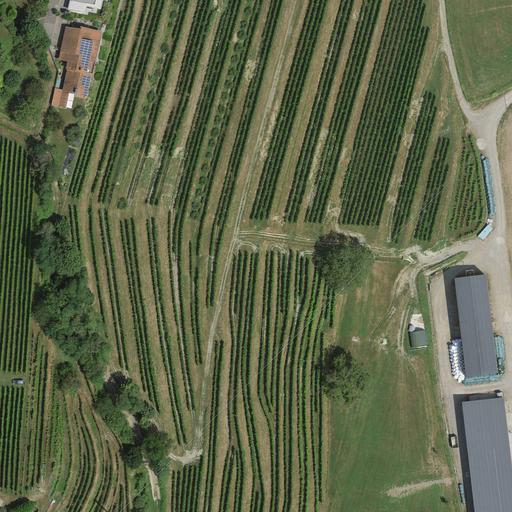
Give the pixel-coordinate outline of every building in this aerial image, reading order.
[(69,0),(67,11),(87,16),(87,13),(96,15),(96,12),(100,13),(102,0),(69,0)] [(81,32),(65,28),(57,60),(67,62),(60,90),(60,93),(67,94),(87,99),(102,32),(82,28),(81,32)] [(60,90),(53,89),(50,105),(64,108),(67,94),(60,93),(60,90)] [(496,379),(488,274),(456,277),(464,382),(496,379)] [(413,348),(425,346),(423,332),(411,334),(413,348)] [(511,511),(511,477),(504,400),(463,404),(473,511),(511,511)]
